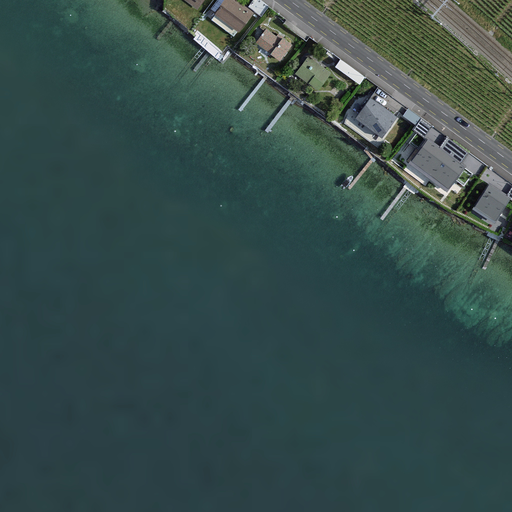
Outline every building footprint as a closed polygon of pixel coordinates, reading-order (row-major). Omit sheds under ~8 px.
[(206,0),(185,0),(198,10),(206,0)] [(252,13),(235,0),(228,0),(215,18),(235,34),(252,13)] [(290,46),(267,29),(259,41),(282,58),(290,46)] [(329,73),(309,58),(299,72),(319,87),(329,73)] [(342,61),(338,67),(361,84),(366,77),(342,61)] [(396,116),(373,99),(358,119),(381,136),(396,116)] [(405,118),(419,125),(423,117),(408,110),(405,118)] [(465,167),(427,140),(411,161),(448,189),(465,167)] [(510,198),(489,185),(474,207),(496,220),(510,198)] [(441,188),(437,194),(449,203),(454,197),(441,188)]
